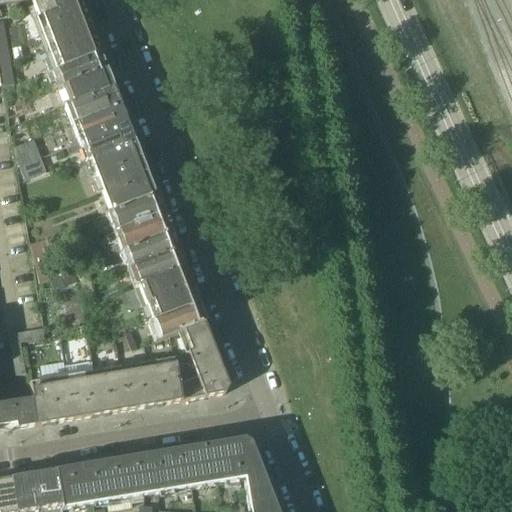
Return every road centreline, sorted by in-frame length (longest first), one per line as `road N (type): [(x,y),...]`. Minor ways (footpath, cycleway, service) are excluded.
road 1 (residential): [(271,414),(112,0)]
road 2 (secondary): [(511,261),(391,0)]
road 3 (residential): [(0,456),(271,414)]
